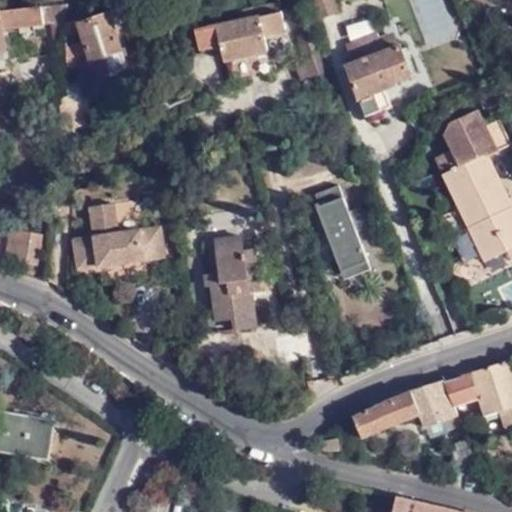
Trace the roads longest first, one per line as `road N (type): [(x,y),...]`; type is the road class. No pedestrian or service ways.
road 1 (residential): [(0,288),(275,447)]
road 2 (residential): [(275,447),(381,389),(511,341)]
road 3 (residential): [(275,447),(505,511)]
